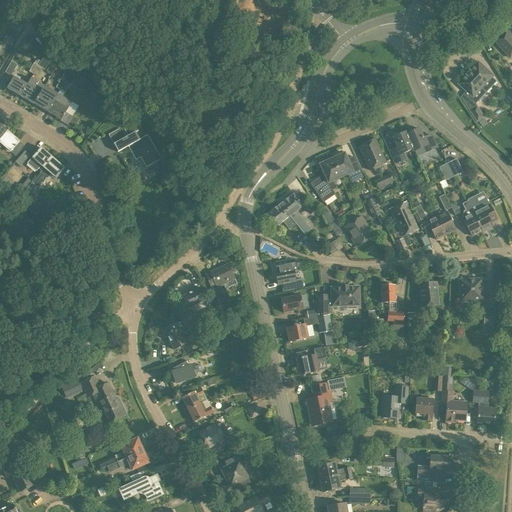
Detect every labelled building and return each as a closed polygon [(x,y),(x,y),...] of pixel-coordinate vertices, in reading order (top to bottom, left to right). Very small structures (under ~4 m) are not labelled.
[(10,19),(6,25),(19,33),(23,27),(10,19)] [(511,57),(511,35),(510,32),(509,32),(497,44),(511,59),(511,57)] [(5,36),(2,41),(10,45),(13,40),(5,36)] [(44,55),(38,66),(33,75),(38,77),(42,69),(44,70),(51,58),(44,55)] [(5,72),(10,76),(17,65),(11,62),(5,72)] [(46,72),(51,75),(57,65),(52,62),(46,72)] [(478,62),(459,84),(467,92),(462,98),(471,111),(477,107),(475,105),(496,82),(487,73),(489,72),(478,62)] [(28,72),(33,75),(38,66),(33,63),(28,72)] [(56,88),(60,90),(72,70),(66,64),(65,72),(56,88)] [(78,76),(72,70),(60,90),(65,93),(69,85),(71,86),(78,76)] [(7,88),(20,96),(29,81),(25,79),(23,83),(13,77),(7,88)] [(29,81),(20,96),(34,104),(44,87),(31,79),(29,81)] [(44,87),(34,104),(47,112),(57,94),(44,87)] [(71,103),(57,94),(47,112),(61,120),(60,121),(68,125),(72,117),(65,112),(67,109),(71,103)] [(110,114),(106,104),(101,107),(105,116),(110,114)] [(477,107),(471,111),(478,121),(484,117),(477,107)] [(484,119),(479,123),(482,128),(488,125),(484,119)] [(131,120),(120,126),(126,137),(113,144),(118,152),(128,146),(132,154),(135,160),(140,158),(145,168),(160,160),(147,135),(139,140),(135,132),(137,131),(131,120)] [(423,138),(419,129),(406,134),(406,135),(413,149),(412,150),(413,152),(424,147),(426,152),(435,148),(430,135),(423,138)] [(403,154),(412,150),(413,149),(406,135),(406,134),(405,132),(393,138),(397,148),(390,151),(396,163),(405,159),(403,154)] [(23,147),(8,133),(0,141),(0,146),(2,145),(15,156),(23,147)] [(358,146),(369,170),(385,163),(375,139),(358,146)] [(38,168),(41,171),(51,159),(39,148),(26,163),(36,171),(38,168)] [(15,163),(20,167),(29,156),(24,151),(16,161),(15,163)] [(344,153),(332,159),(340,177),(348,174),(351,182),(362,177),(360,173),(355,161),(349,164),(344,153)] [(41,171),(32,181),(36,185),(34,188),(34,190),(36,187),(39,189),(41,183),(43,184),(46,178),(47,179),(50,176),(54,180),(63,169),(51,159),(41,171)] [(336,179),(340,177),(332,159),(319,164),(324,175),(311,184),(323,202),(334,195),(331,190),(336,188),(333,181),(336,180),(336,179)] [(456,159),(447,163),(451,173),(454,177),(463,172),(456,159)] [(451,173),(447,163),(439,167),(443,177),(451,173)] [(393,181),(390,174),(375,181),(379,191),(389,186),(388,183),(393,181)] [(20,195),(32,182),(28,178),(22,185),(20,184),(14,191),(19,196),(20,195)] [(408,180),(403,182),(407,193),(412,191),(408,180)] [(32,181),(32,182),(20,195),(35,204),(37,200),(35,199),(37,195),(34,194),(34,190),(34,188),(36,185),(32,181)] [(294,213),(302,206),(293,194),(278,206),(288,218),(287,219),(293,227),(295,225),(296,224),(294,222),(299,219),(294,213)] [(377,195),(371,198),(375,205),(381,203),(377,195)] [(451,208),(449,205),(444,195),(439,198),(445,211),(451,208)] [(379,214),(375,205),(371,198),(365,201),(372,217),(379,214)] [(471,200),(466,202),(467,203),(472,214),(481,231),(492,226),(486,214),(492,211),(488,202),(486,199),(477,203),(476,201),(471,200)] [(309,201),(303,205),(310,214),(316,210),(309,201)] [(399,233),(394,235),(397,241),(395,242),(400,254),(409,251),(407,247),(411,245),(406,235),(417,230),(405,202),(389,210),(399,233)] [(466,202),(462,204),(465,211),(463,212),(461,217),(462,219),(466,225),(469,232),(471,236),(481,231),(472,214),(467,203),(466,202)] [(449,205),(451,208),(455,216),(460,214),(455,203),(449,205)] [(283,222),(289,230),(293,227),(287,219),(288,218),(278,206),(265,216),(274,229),(283,222)] [(426,219),(420,206),(414,208),(420,221),(426,219)] [(329,225),(334,222),(327,210),(321,214),(329,225)] [(446,213),(437,217),(445,235),(455,230),(447,212),(446,213)] [(351,240),(355,247),(370,238),(363,227),(366,225),(361,217),(346,227),(353,238),(351,240)] [(445,235),(437,217),(421,225),(424,231),(430,228),(435,240),(445,235)] [(338,227),(334,222),(329,225),(332,231),(338,227)] [(304,236),(300,241),(302,244),(301,245),(309,254),(310,253),(315,248),(307,239),(304,236)] [(332,255),(342,248),(337,240),(326,247),(332,255)] [(283,293),(292,291),(290,283),(296,282),(293,269),(296,269),(294,259),(275,263),(276,271),(275,271),(277,285),(282,284),(283,293)] [(205,276),(210,287),(215,285),(216,287),(223,284),(226,290),(237,284),(227,264),(209,272),(210,273),(205,276)] [(485,300),(483,300),(482,279),(467,280),(467,278),(461,278),(461,280),(459,280),(460,302),(476,301),(476,311),(486,310),(485,300)] [(419,284),(421,307),(431,306),(433,316),(442,315),(441,305),(438,305),(436,282),(419,284)] [(204,289),(203,290),(201,286),(181,296),(187,310),(192,308),(192,309),(196,307),(195,306),(208,300),(204,294),(206,293),(204,289)] [(315,307),(318,307),(318,314),(332,314),(332,306),(348,306),(348,308),(356,308),(356,306),(359,305),(358,287),(347,287),(347,286),(342,286),(342,287),(331,287),(331,300),(327,300),(327,295),(318,295),(318,301),(315,301),(314,302),(315,307)] [(398,309),(398,302),(396,302),(396,293),(395,293),(395,286),(381,286),(382,302),(389,302),(389,309),(398,309)] [(303,309),(300,295),(280,300),(283,313),(303,309)] [(220,303),(218,299),(212,302),(217,315),(224,311),(220,303)] [(185,328),(189,327),(196,325),(195,321),(190,310),(178,315),(185,328)] [(308,318),(319,316),(318,314),(317,310),(306,312),(308,318)] [(224,311),(217,315),(220,320),(227,317),(224,311)] [(375,311),(368,311),(369,329),(383,328),(383,319),(375,320),(375,311)] [(402,331),(403,313),(388,312),(387,323),(392,323),(392,331),(402,331)] [(420,323),(420,313),(407,313),(407,323),(415,323),(415,326),(418,325),(418,323),(420,323)] [(319,334),(332,331),(329,315),(316,317),(319,334)] [(494,315),(485,315),(484,335),(493,335),(493,331),(494,315)] [(200,347),(194,334),(185,339),(177,322),(160,330),(165,339),(167,338),(173,351),(181,347),(185,354),(200,347)] [(287,329),(289,342),(308,339),(305,326),(287,329)] [(318,373),(316,363),(317,363),(316,361),(326,358),(324,348),(313,350),(314,357),(307,358),(307,357),(296,360),(297,368),(295,368),(296,376),(299,376),(318,373)] [(258,360),(255,350),(238,356),(241,365),(258,360)] [(187,356),(173,361),(175,367),(174,368),(176,371),(171,372),(175,383),(195,376),(191,365),(188,367),(185,363),(189,360),(187,356)] [(244,368),(246,374),(258,370),(256,364),(244,368)] [(74,374),(78,382),(93,374),(89,366),(74,374)] [(320,375),(309,377),(311,383),(321,381),(320,375)] [(453,377),(442,376),(441,376),(440,392),(441,392),(440,405),(447,406),(446,422),(455,423),(455,421),(465,422),(466,403),(453,402),(453,392),(452,392),(453,377)] [(81,383),(88,398),(95,395),(108,423),(126,415),(119,399),(116,401),(108,384),(99,388),(94,377),(81,383)] [(343,378),(327,381),(328,384),(311,388),(314,399),(306,401),(308,409),(309,409),(312,426),(330,422),(326,402),(331,401),(329,391),(345,387),(343,378)] [(61,388),(66,399),(82,392),(77,380),(61,388)] [(398,404),(407,404),(408,389),(395,388),(395,399),(383,398),(382,417),(397,418),(398,404)] [(181,405),(184,412),(202,403),(199,397),(203,395),(200,389),(181,398),(184,404),(181,405)] [(495,409),(488,408),(489,391),(473,390),(472,403),(478,403),(477,423),(494,425),(495,409)] [(423,421),(431,421),(432,400),(416,399),(415,417),(423,418),(423,421)] [(205,409),(202,403),(184,412),(188,418),(190,417),(193,423),(213,413),(209,407),(205,409)] [(226,413),(232,411),(229,404),(223,407),(226,413)] [(223,446),(223,445),(221,442),(230,438),(223,423),(198,433),(202,441),(201,442),(203,447),(204,447),(205,449),(213,445),(215,449),(215,450),(216,451),(217,451),(218,452),(219,452),(220,452),(221,451),(222,451),(223,450),(223,449),(223,448),(223,447),(223,446)] [(111,465),(113,464),(142,451),(140,446),(141,445),(138,439),(138,440),(137,439),(120,446),(123,453),(108,460),(111,465)] [(260,443),(262,450),(273,447),(271,440),(260,443)] [(0,455),(0,456),(8,477),(13,475),(20,492),(32,486),(17,449),(0,455)] [(145,456),(142,451),(113,464),(114,466),(118,464),(120,469),(128,465),(131,471),(148,463),(147,462),(148,462),(146,456),(145,456)] [(220,469),(225,478),(243,469),(237,456),(225,462),(227,466),(220,469)] [(418,476),(433,477),(434,470),(449,471),(450,458),(430,457),(429,468),(419,467),(418,476)] [(73,468),(88,464),(87,458),(72,461),(73,468)] [(394,458),(382,458),(382,468),(393,468),(394,458)] [(317,473),(319,473),(320,480),(351,473),(350,467),(343,469),(336,471),(334,463),(317,467),(317,469),(316,470),(317,473)] [(250,483),(243,469),(225,478),(229,488),(236,484),(238,489),(250,483)] [(338,481),(340,481),(345,480),(345,481),(352,479),(351,473),(320,480),(321,486),(320,487),(321,490),(322,491),(323,493),(336,490),(336,489),(339,488),(338,481)] [(140,480),(124,488),(128,496),(131,495),(134,494),(137,494),(140,493),(142,494),(143,494),(144,495),(145,496),(146,497),(147,499),(146,502),(163,494),(154,476),(148,479),(147,478),(146,478),(145,478),(144,478),(143,478),(142,478),(142,479),(141,479),(140,480)] [(276,481),(273,476),(263,481),(265,486),(276,481)] [(108,493),(105,487),(97,490),(100,497),(108,493)] [(443,495),(432,495),(432,489),(418,488),(417,498),(424,499),(422,511),(435,511),(436,507),(442,508),(443,495)] [(74,497),(72,489),(58,490),(61,498),(74,497)] [(370,498),(370,490),(358,489),(348,489),(348,498),(370,498)] [(263,506),(270,502),(266,493),(238,507),(240,511),(264,511),(266,511),(263,506)] [(327,507),(327,511),(346,511),(345,503),(327,507)]
